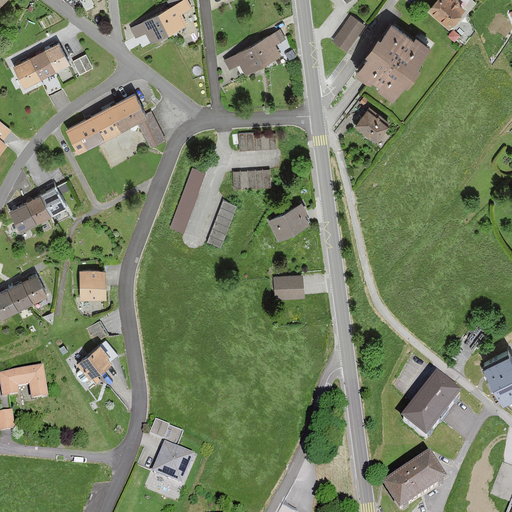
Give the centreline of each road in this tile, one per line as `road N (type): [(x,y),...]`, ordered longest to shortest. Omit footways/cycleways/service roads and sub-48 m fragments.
road 1 (residential): [(511,423),(379,306),(334,142),(316,115)]
road 2 (residential): [(208,122),(174,145),(127,276),(140,392),(128,458)]
road 3 (secondary): [(348,365),(316,115)]
road 4 (residential): [(0,198),(52,123),(139,67)]
road 5 (residential): [(348,365),(330,373),(270,511)]
road 6 (secondary): [(368,511),(348,365)]
road 7 (residential): [(128,458),(0,448)]
road 8 (residential): [(203,0),(219,119)]
